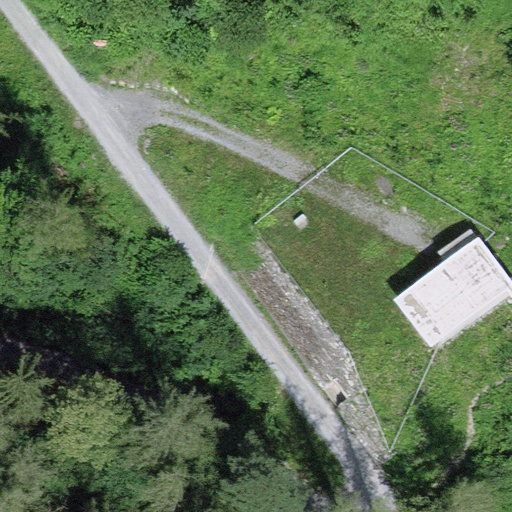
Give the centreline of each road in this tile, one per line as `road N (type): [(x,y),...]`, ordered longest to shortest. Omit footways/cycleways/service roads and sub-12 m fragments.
road 1 (unclassified): [(10,0),(145,191),(382,488),(386,511)]
road 2 (unclassified): [(333,511),(196,422),(0,346)]
